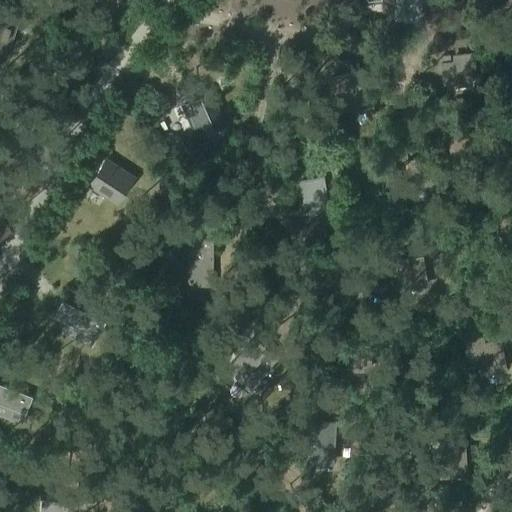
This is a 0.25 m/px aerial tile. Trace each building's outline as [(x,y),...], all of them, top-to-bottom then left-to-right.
[(21,16),(0,9),(0,47),(9,50),(21,16)] [(455,62),(443,63),(445,88),(474,85),(472,69),(477,68),(475,54),(454,56),(455,62)] [(351,113),(373,108),(365,71),(328,79),(332,94),(345,91),(351,113)] [(197,137),(227,123),(212,89),(182,103),(197,137)] [(442,151),(405,157),(411,192),(448,187),(442,151)] [(87,186),(119,203),(135,173),(103,156),(87,186)] [(306,214),(330,210),(324,177),(299,181),(306,214)] [(0,210),(0,238),(11,232),(0,210)] [(214,286),(215,241),(188,241),(188,285),(214,286)] [(404,291),(427,288),(423,260),(407,263),(406,260),(399,262),(404,291)] [(61,301),(53,317),(96,338),(104,322),(61,301)] [(241,351),(248,358),(234,374),(252,389),(279,357),(254,336),(241,351)] [(479,356),(483,372),(507,367),(501,340),(483,343),(482,337),(465,341),(468,358),(479,356)] [(371,342),(360,341),(359,346),(349,346),(346,371),(370,372),(371,342)] [(0,384),(0,404),(24,413),(30,396),(0,384)] [(26,414),(0,404),(0,413),(23,423),(26,414)] [(337,422),(313,421),(309,464),(333,465),(337,422)] [(452,440),(440,440),(443,478),(467,476),(464,433),(452,434),(452,440)] [(424,497),(422,497),(424,501),(425,500),(431,503),(434,497),(426,493),(424,497)] [(69,511),(71,503),(41,500),(39,511),(69,511)]
